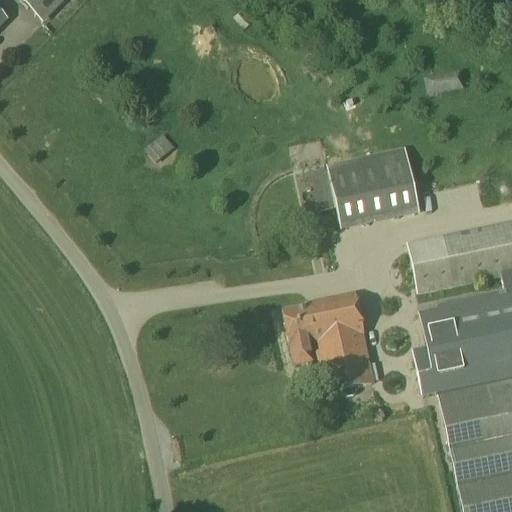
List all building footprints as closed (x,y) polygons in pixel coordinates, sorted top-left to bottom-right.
[(20,0),(17,3),(43,27),(68,0),(20,0)] [(459,73),(423,81),(427,99),(463,91),(459,73)] [(151,171),(175,149),(163,136),(139,158),(151,171)] [(320,141),(291,146),(294,167),(324,161),(320,141)] [(406,155),(328,170),(340,232),(418,216),(406,155)] [(501,282),(505,301),(459,310),(459,311),(411,320),(415,342),(399,344),(399,346),(372,353),(378,385),(511,356),(511,379),(435,395),(459,511),(511,511),(511,224),(442,239),(442,240),(406,246),(417,299),(501,282)] [(356,395),(356,391),(371,388),(361,340),(363,339),(355,299),(306,309),(306,312),(281,317),(287,351),(289,350),(293,370),(312,367),(308,349),(315,347),(326,397),(341,394),(342,398),(346,400),(353,399),(356,395)]
